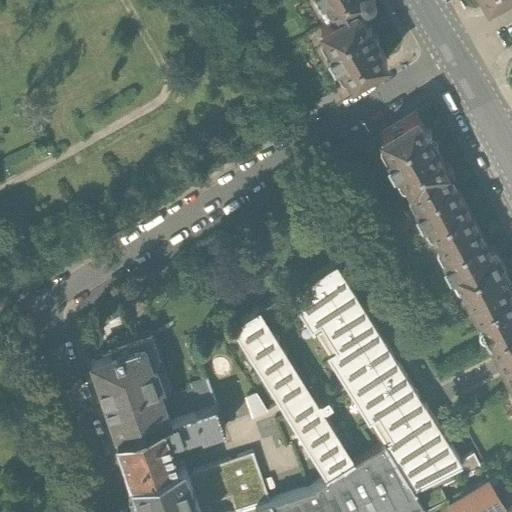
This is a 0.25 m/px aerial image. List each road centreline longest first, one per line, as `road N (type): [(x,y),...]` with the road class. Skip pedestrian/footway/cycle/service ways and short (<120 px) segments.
road 1 (residential): [(111,511),(45,310),(454,55)]
road 2 (secondary): [(511,167),(454,55)]
